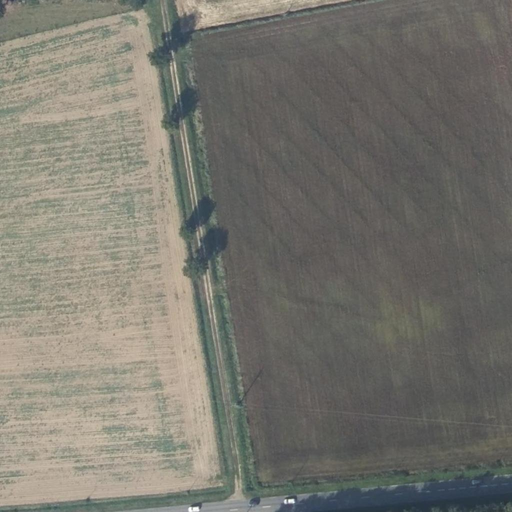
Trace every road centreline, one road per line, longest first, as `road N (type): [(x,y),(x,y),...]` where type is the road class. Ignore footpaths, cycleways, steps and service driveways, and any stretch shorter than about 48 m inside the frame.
road 1 (track): [(157,0),(227,511)]
road 2 (primary): [(511,484),(222,511)]
